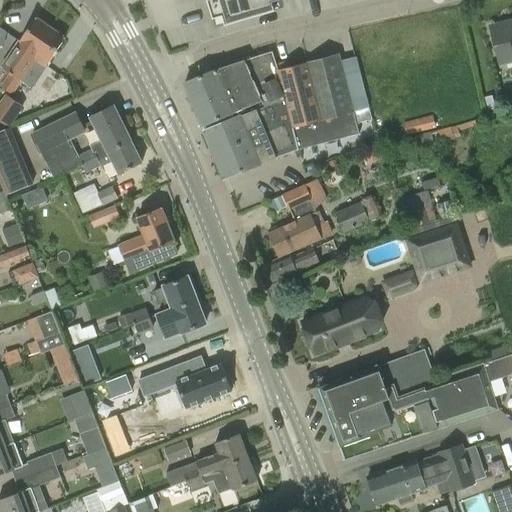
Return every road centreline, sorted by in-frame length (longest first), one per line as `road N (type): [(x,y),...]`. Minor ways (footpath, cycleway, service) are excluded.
road 1 (tertiary): [(316,496),(145,72)]
road 2 (residential): [(145,72),(449,0)]
